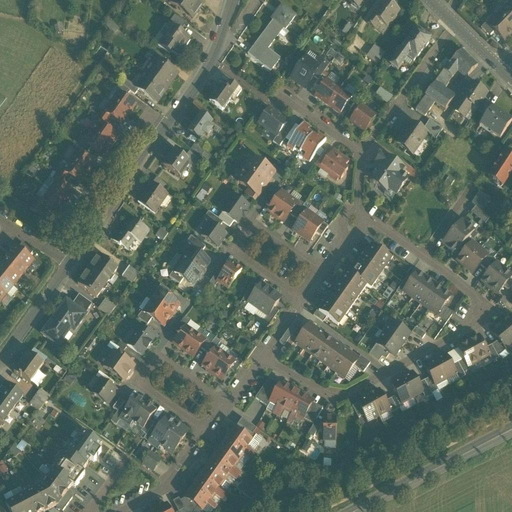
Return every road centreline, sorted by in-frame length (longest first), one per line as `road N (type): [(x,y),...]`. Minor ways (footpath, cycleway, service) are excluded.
road 1 (residential): [(260,358),(323,394),(345,394),(475,323),(481,308),(469,291),(423,258)]
road 2 (residential): [(320,273),(248,225),(230,251),(300,302)]
road 3 (residential): [(206,433),(140,385),(159,360),(225,405)]
road 4 (residential): [(167,130),(146,115),(58,242)]
road 5 (secondary): [(511,429),(354,511)]
road 6 (residential): [(167,130),(71,266)]
road 7 (residential): [(356,211),(360,149),(284,96)]
road 8 (residential): [(231,0),(213,62),(167,130)]
road 9 (residential): [(117,511),(167,485),(206,433)]
road 10 (residential): [(71,266),(0,363)]
